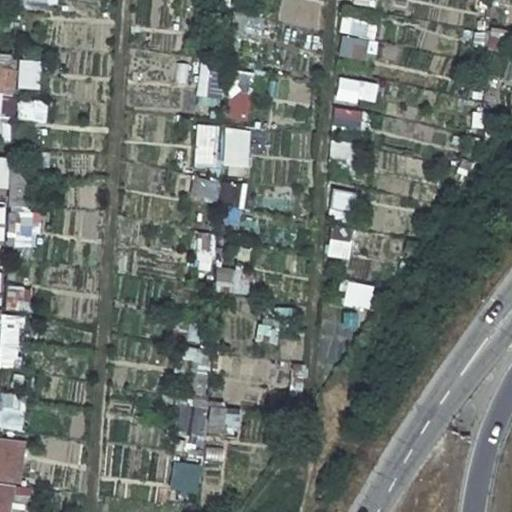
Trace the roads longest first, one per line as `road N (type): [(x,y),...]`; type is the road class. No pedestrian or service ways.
road 1 (track): [(90,511),(124,0)]
road 2 (track): [(328,0),(309,387)]
road 3 (tertiary): [(511,283),(411,430)]
road 4 (tertiary): [(511,324),(411,430)]
road 5 (motorway): [(511,386),(472,511)]
